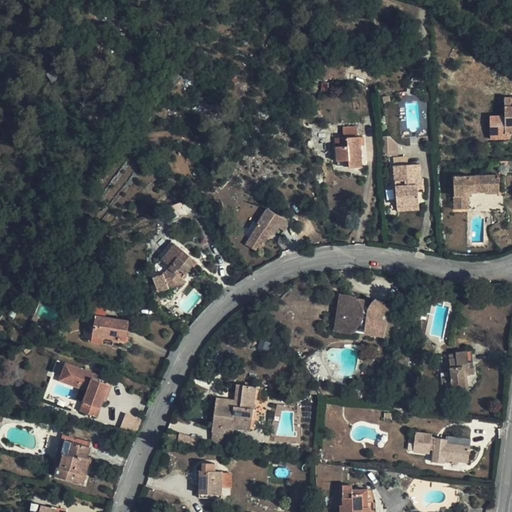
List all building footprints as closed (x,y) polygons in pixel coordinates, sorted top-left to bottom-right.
[(511,97),(505,98),(505,115),(490,116),(491,138),(511,137),(511,97)] [(350,160),(350,168),(363,167),(361,145),(361,136),(348,137),(348,146),(336,147),(337,161),(350,160)] [(348,146),(348,137),(336,138),(336,147),(348,146)] [(397,155),(396,140),(384,140),(385,156),(397,155)] [(396,185),(397,205),(420,204),(419,192),(418,184),(415,184),(415,181),(422,180),(420,164),(395,165),(396,185)] [(486,187),(500,186),(500,175),(454,177),(455,209),(469,209),(469,200),(466,200),(465,192),(469,192),(486,192),(486,187)] [(260,224),(251,237),(263,245),(269,236),(272,232),(274,233),(274,234),(279,227),(284,231),(290,222),(268,208),(258,223),(260,224)] [(263,245),(251,237),(247,244),(259,251),(263,245)] [(179,284),(182,286),(187,281),(183,277),(197,260),(172,240),(159,256),(172,266),(165,273),(153,278),(158,292),(179,284)] [(346,304),(357,299),(356,298),(355,298),(354,297),(353,297),(352,296),(350,296),(349,295),(348,295),(347,295),(343,295),(341,295),(340,296),(334,331),(352,334),(356,327),(342,325),(346,304)] [(357,300),(357,299),(346,304),(342,325),(356,327),(359,323),(366,325),(365,329),(375,331),(376,327),(384,329),(387,308),(374,305),(374,306),(373,306),(372,306),(372,307),(371,308),(370,308),(370,309),(369,310),(364,309),(363,307),(363,306),(362,305),(362,304),(361,304),(361,303),(360,302),(360,301),(359,301),(358,300),(357,300)] [(96,315),(93,335),(104,337),(114,339),(119,339),(126,340),(130,320),(96,315)] [(382,337),(384,329),(376,327),(375,331),(365,329),(364,334),(382,337)] [(104,337),(93,335),(92,341),(103,343),(104,337)] [(449,358),(452,376),(452,379),(446,380),(447,390),(454,389),(455,400),(468,398),(465,375),(468,374),(475,374),(472,350),(456,352),(456,353),(457,357),(449,358)] [(101,376),(66,363),(61,375),(90,386),(88,390),(83,403),(79,402),(76,409),(98,417),(104,400),(110,384),(99,380),(101,376)] [(60,380),(88,390),(90,386),(61,375),(60,380)] [(110,384),(104,400),(107,401),(113,385),(110,384)] [(241,406),(244,385),(237,384),(235,399),(234,405),(241,406)] [(216,403),(212,431),(225,433),(234,434),(235,428),(251,430),(254,408),(257,386),(244,385),(241,406),(234,405),(216,403)] [(257,386),(254,408),(261,409),(264,387),(257,386)] [(447,390),(443,390),(444,401),(455,400),(454,389),(447,390)] [(234,405),(235,399),(217,397),(216,403),(234,405)] [(225,433),(212,431),(212,443),(223,446),(225,433)] [(444,463),(444,461),(445,459),(453,460),(453,462),(458,463),(458,460),(469,462),(472,439),(448,436),(447,439),(436,437),(432,437),(432,434),(416,432),(414,451),(430,453),(430,449),(434,449),(433,462),(444,463)] [(66,440),(90,446),(92,442),(67,435),(66,440)] [(90,446),(66,440),(62,452),(64,453),(60,467),(58,466),(56,475),(84,483),(91,458),(87,457),(90,446)] [(222,498),(223,487),(223,472),(223,471),(216,471),(216,463),(203,463),(203,471),(200,471),(200,497),(222,498)] [(223,472),(223,487),(233,488),(233,472),(223,472)] [(353,489),(343,489),(344,505),(341,504),(340,511),(368,511),(368,509),(368,506),(368,489),(353,489)] [(368,489),(368,506),(372,506),(376,506),(376,502),(376,499),(373,489),(368,489)]
